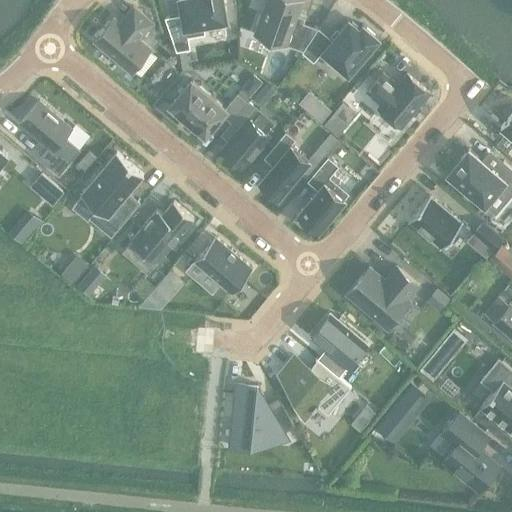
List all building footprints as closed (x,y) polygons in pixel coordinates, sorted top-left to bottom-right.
[(180,0),(183,14),(165,17),(177,51),(191,48),(188,37),(205,34),(204,24),(227,20),(223,0),(180,0)] [(266,0),(255,34),(287,46),(287,45),(304,51),(318,27),(304,22),(306,17),(298,15),(303,0),(266,0)] [(121,23),(114,17),(95,41),(131,71),(151,48),(140,38),(153,22),(134,6),(126,17),(128,19),(123,25),(121,23)] [(304,51),(303,52),(314,62),(323,51),(349,73),(379,38),(364,24),(360,28),(350,19),(333,39),(319,27),(318,27),(304,51)] [(382,103),(379,107),(402,127),(430,93),(407,73),(398,84),(383,72),(367,91),(382,103)] [(248,103),(238,95),(226,108),(192,79),(171,104),(205,134),(223,113),(232,121),(234,119),(248,103)] [(266,83),(253,98),(262,106),(275,90),(266,83)] [(39,100),(21,122),(49,145),(39,157),(59,174),(80,149),(65,135),(72,127),(39,100)] [(243,127),(224,149),(242,165),(250,156),(253,158),(263,146),(260,143),(268,134),(264,131),(272,121),(260,110),(249,101),(248,103),(234,119),(243,127)] [(342,101),(324,123),(338,134),(356,113),(342,101)] [(511,112),(501,126),(511,134),(511,143),(506,151),(511,156),(511,112)] [(269,151),(264,157),(273,165),(278,159),(291,144),(292,144),(292,143),(296,139),(286,131),(269,151)] [(273,165),(260,180),(279,196),(310,159),(292,143),(292,144),(273,165)] [(0,146),(0,163),(8,154),(0,146)] [(499,188),(509,197),(511,194),(511,167),(504,161),(495,171),(469,149),(448,173),(485,205),(499,188)] [(117,152),(81,194),(98,208),(91,217),(112,234),(140,201),(138,200),(135,204),(128,197),(131,194),(129,192),(144,174),(117,152)] [(328,156),(308,180),(318,189),(309,200),(299,213),(318,229),(349,193),(330,176),(339,165),(328,156)] [(42,173),(31,185),(53,203),(63,190),(42,173)] [(409,219),(442,246),(462,222),(430,195),(409,219)] [(159,209),(131,242),(156,262),(194,217),(174,200),(163,213),(159,209)] [(475,232),(493,248),(502,237),(484,222),(475,232)] [(215,235),(194,259),(232,291),(253,267),(215,235)] [(492,257),(511,273),(511,255),(501,247),(492,257)] [(70,263),(62,273),(72,282),(80,272),(70,263)] [(95,263),(78,284),(89,293),(106,273),(95,263)] [(347,293),(387,327),(410,300),(407,298),(419,284),(397,265),(385,279),(370,266),(347,293)] [(171,270),(156,288),(168,299),(183,280),(171,270)] [(439,289),(429,301),(439,310),(449,298),(439,289)] [(511,305),(510,304),(495,322),(511,336),(511,305)] [(331,312),(311,336),(325,349),(318,358),(339,376),(347,367),(367,343),(331,312)] [(439,346),(421,368),(432,377),(450,355),(439,346)] [(294,355),(280,372),(299,407),(300,407),(305,417),(312,408),(314,410),(318,405),(328,414),(352,386),(339,376),(318,358),(317,357),(316,358),(317,359),(308,370),(294,358),(296,356),(294,355)] [(493,390),(481,406),(511,431),(511,368),(499,358),(482,379),(494,389),(493,390)] [(237,382),(233,419),(242,434),(252,435),(252,436),(289,439),(284,431),(295,425),(282,403),(272,408),(258,384),(237,382)] [(377,426),(390,437),(425,395),(411,384),(377,426)] [(367,404),(361,412),(370,419),(376,412),(367,404)] [(499,465),(478,448),(488,435),(459,411),(442,431),(457,443),(444,459),(480,488),(485,482),(489,482),(495,476),(494,471),(499,465)]
